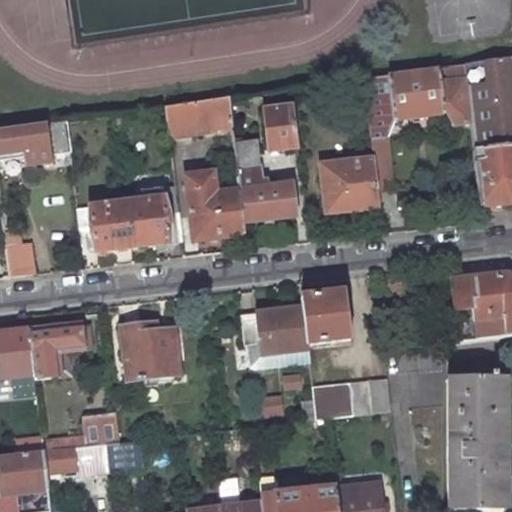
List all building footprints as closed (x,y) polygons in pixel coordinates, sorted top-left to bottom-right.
[(511,199),(511,58),(464,65),(467,94),(481,208),(506,205),(511,199)] [(394,121),(445,114),(443,97),(448,97),(467,94),(464,65),(444,68),(439,69),(388,75),(379,77),(365,79),(371,139),(386,138),(394,121)] [(229,98),(165,109),(169,139),(233,128),(229,98)] [(294,108),(266,111),(271,151),(298,148),(294,108)] [(35,126),(0,131),(0,156),(23,153),(25,167),(53,163),(52,156),(71,153),(67,122),(35,126)] [(257,143),(235,145),(237,166),(259,164),(257,152),(257,143)] [(374,161),(321,167),(326,215),(379,208),(374,161)] [(259,164),(237,166),(239,185),(262,183),(259,164)] [(213,176),(187,179),(189,198),(216,195),(213,176)] [(291,186),(240,192),(244,224),(295,218),(291,186)] [(164,200),(127,204),(132,249),(169,245),(182,243),(175,189),(163,190),(164,200)] [(216,195),(189,198),(194,242),(245,236),(244,224),(240,192),(216,195)] [(90,213),(78,214),(82,255),(95,253),(132,249),(127,204),(89,209),(90,213)] [(35,276),(31,246),(21,248),(20,233),(5,234),(11,278),(35,276)] [(511,279),(507,276),(452,282),(458,344),(511,337),(511,279)] [(345,294),(301,299),(302,310),(306,346),(350,341),(345,294)] [(261,344),(262,356),(306,351),(307,351),(306,346),(302,310),(240,317),(243,346),(261,344)] [(80,326),(27,332),(32,376),(33,381),(69,377),(67,354),(83,353),(83,349),(91,348),(88,326),(80,327),(80,326)] [(146,328),(121,331),(127,383),(179,377),(174,333),(147,336),(146,328)] [(27,332),(0,335),(0,370),(1,380),(32,376),(27,332)] [(442,359),(443,373),(479,370),(478,357),(442,359)] [(502,511),(502,380),(448,379),(447,511),(502,511)] [(350,386),(310,391),(313,423),(315,422),(327,421),(353,418),(390,414),(387,382),(350,386)] [(114,415),(82,419),(82,420),(86,448),(103,447),(117,445),(114,415)] [(82,420),(38,424),(40,439),(42,453),(86,448),(82,420)] [(40,439),(17,442),(18,456),(42,453),(40,439)] [(86,448),(42,453),(44,478),(75,474),(76,480),(106,476),(103,447),(86,448)] [(0,511),(47,511),(46,496),(44,478),(42,453),(18,456),(0,458),(0,511)] [(223,509),(201,511),(261,511),(261,505),(246,506),(243,479),(219,482),(223,509)] [(381,511),(379,483),(334,488),(336,511),(381,511)] [(336,511),(334,488),(260,497),(261,505),(261,511),(336,511)]
